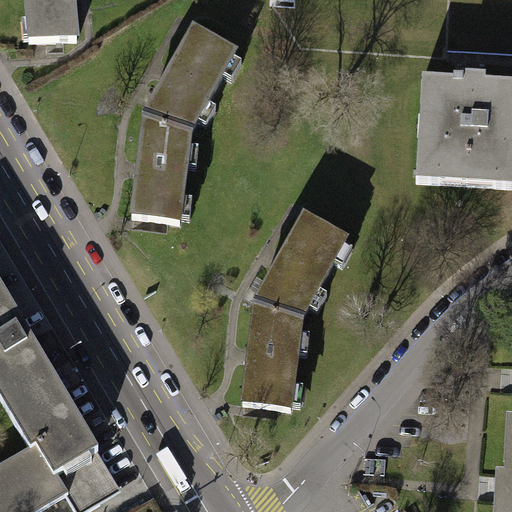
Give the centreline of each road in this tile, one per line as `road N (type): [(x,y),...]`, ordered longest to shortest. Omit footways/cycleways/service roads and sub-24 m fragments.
road 1 (secondary): [(212,511),(0,157)]
road 2 (residential): [(274,511),(459,312),(511,275)]
